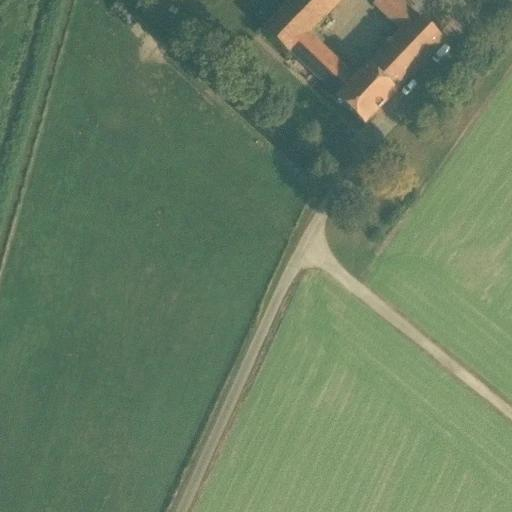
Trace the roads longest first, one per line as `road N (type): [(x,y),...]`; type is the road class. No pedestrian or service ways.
road 1 (unclassified): [(304,253),(343,186),(446,70),(491,0)]
road 2 (unclassified): [(186,511),(304,253)]
road 3 (unclassified): [(511,422),(304,253)]
